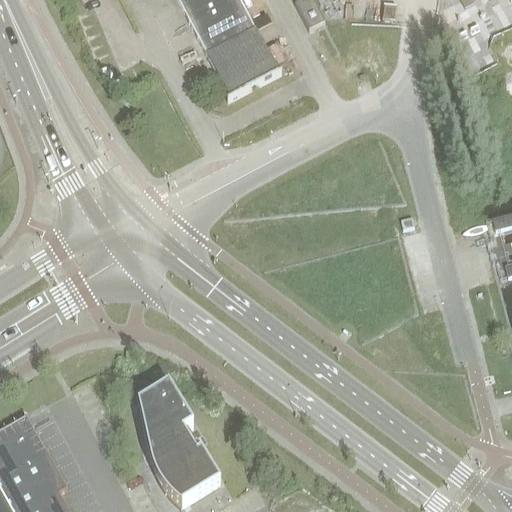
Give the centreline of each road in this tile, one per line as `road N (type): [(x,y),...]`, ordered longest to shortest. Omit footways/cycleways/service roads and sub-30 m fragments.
road 1 (tertiary): [(502,511),(476,480),(145,223)]
road 2 (tertiary): [(121,252),(174,313),(434,511)]
road 3 (unclassified): [(388,98),(417,169),(471,363)]
road 4 (unclassified): [(145,223),(388,98)]
road 5 (tertiary): [(145,223),(95,167),(11,0)]
road 6 (tertiary): [(0,14),(66,170),(106,231)]
road 7 (tertiary): [(0,325),(121,252)]
road 8 (tertiary): [(106,231),(0,295)]
